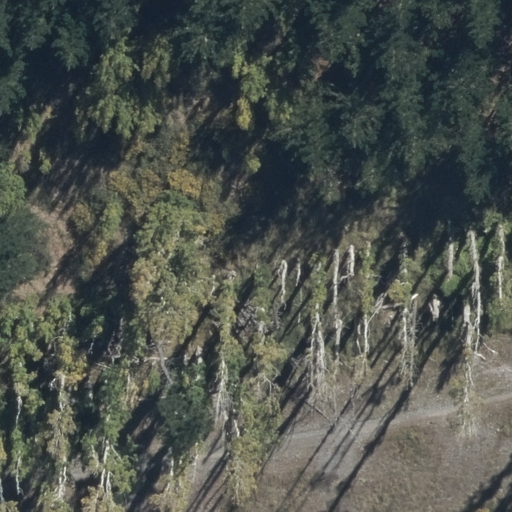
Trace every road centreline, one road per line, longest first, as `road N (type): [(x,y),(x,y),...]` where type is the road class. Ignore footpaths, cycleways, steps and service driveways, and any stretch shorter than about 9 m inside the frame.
road 1 (track): [(511,412),(0,508)]
road 2 (track): [(397,0),(511,44)]
